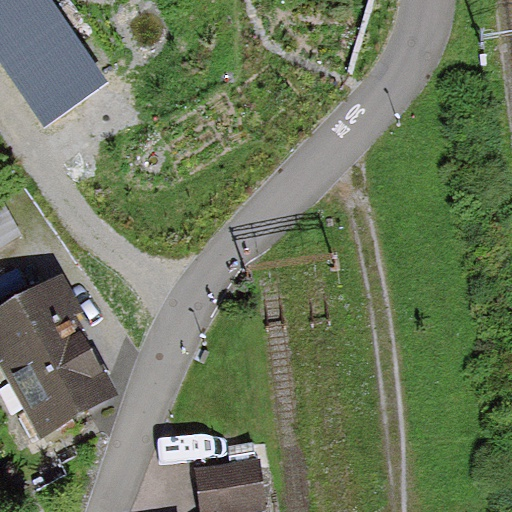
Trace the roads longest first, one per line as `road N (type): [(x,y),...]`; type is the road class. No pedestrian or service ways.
road 1 (residential): [(154,390),(192,304),(232,250),(395,91),(422,48),(432,0)]
road 2 (track): [(347,140),(381,309),(401,511)]
road 3 (residential): [(154,390),(0,133)]
road 4 (residential): [(108,511),(154,390)]
